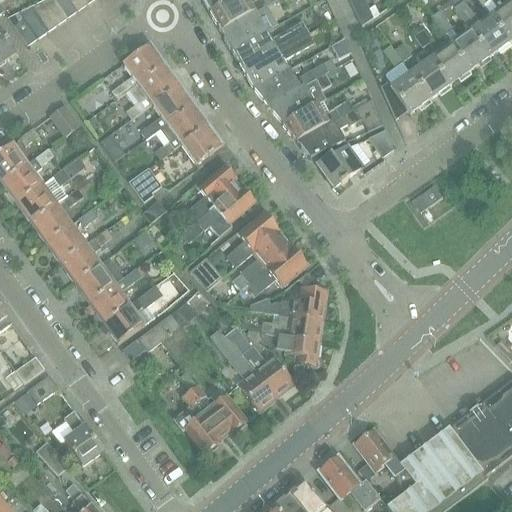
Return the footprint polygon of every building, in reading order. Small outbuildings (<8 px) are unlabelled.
[(51,0),(50,0),(40,5),(57,28),(67,21),(51,0)] [(65,0),(51,0),(67,21),(76,15),(65,0)] [(81,0),(65,0),(76,15),(87,7),(81,0)] [(201,0),(209,15),(235,0),(201,0)] [(235,0),(209,15),(217,29),(220,34),(266,8),(277,2),(275,0),(235,0)] [(348,0),(361,29),(373,21),(363,0),(348,0)] [(460,0),(457,0),(454,0),(450,3),(470,31),(491,58),(508,46),(511,45),(511,44),(491,17),(479,25),(464,4),(460,0)] [(478,0),(491,17),(511,44),(511,43),(511,4),(511,3),(500,11),(491,0),(478,0)] [(40,5),(29,10),(47,35),(57,28),(40,5)] [(0,67),(17,56),(0,32),(0,17),(5,14),(0,7),(0,67)] [(271,18),(266,8),(220,34),(224,40),(223,41),(230,53),(231,53),(266,33),(260,23),(271,18)] [(29,10),(18,16),(37,42),(47,35),(29,10)] [(444,18),(440,13),(432,19),(436,24),(448,41),(451,45),(471,73),(488,60),(488,61),(491,59),(491,58),(470,31),(459,39),(444,18)] [(37,42),(18,16),(8,21),(27,49),(37,42)] [(271,43),(266,34),(266,33),(231,53),(239,68),(238,68),(241,73),(308,36),(302,25),(271,43)] [(416,38),(424,49),(431,44),(423,33),(416,38)] [(313,45),(308,36),(241,73),(245,79),(253,92),(288,73),(282,62),(313,45)] [(438,55),(431,60),(451,87),(468,75),(469,75),(471,73),(451,45),(448,41),(438,48),(437,52),(438,55)] [(117,102),(125,96),(164,68),(150,49),(151,48),(150,47),(122,67),(132,80),(112,95),(117,102)] [(394,54),(402,65),(404,64),(412,58),(404,47),(394,54)] [(431,60),(411,74),(431,101),(448,89),(449,89),(451,87),(431,60)] [(263,105),(267,110),(336,71),(331,62),(306,76),(295,83),(289,72),(288,73),(253,92),(263,105)] [(404,64),(402,65),(386,77),(386,80),(389,84),(381,90),(395,123),(408,114),(410,117),(412,116),(411,116),(429,103),(429,104),(431,102),(431,101),(411,74),(404,64)] [(132,122),(152,107),(178,88),(164,68),(125,96),(135,109),(126,115),(132,122)] [(271,115),(282,127),(316,108),(309,97),(321,91),(342,80),(337,70),(336,71),(267,110),(271,115)] [(146,142),(155,136),(193,109),(178,88),(152,107),(161,120),(141,135),(146,142)] [(350,114),(296,144),(300,150),(299,150),(308,161),(308,160),(309,162),(327,153),(345,145),(338,132),(348,126),(349,128),(362,121),(368,134),(383,128),(372,103),(350,115),(350,114)] [(291,139),(296,144),(350,114),(345,105),(324,117),(318,107),(316,108),(282,127),(282,128),(282,129),(291,140),(291,139)] [(64,109),(50,120),(65,140),(79,130),(64,109)] [(161,162),(182,147),(181,147),(207,128),(193,109),(155,136),(164,149),(156,155),(161,162)] [(181,147),(182,147),(197,168),(213,157),(212,156),(223,149),(222,147),(221,148),(207,128),(181,147)] [(33,132),(20,142),(25,149),(38,139),(33,132)] [(393,153),(385,134),(368,141),(382,161),(393,153)] [(0,184),(1,186),(27,167),(13,146),(0,155),(0,154),(0,184)] [(1,186),(16,207),(42,187),(34,177),(42,171),(41,170),(54,160),(48,151),(27,167),(1,186)] [(333,161),(331,158),(318,168),(334,190),(340,186),(341,187),(348,182),(347,181),(360,171),(349,155),(347,152),(333,161)] [(16,207),(30,226),(57,207),(48,196),(69,180),(76,175),(70,167),(42,187),(16,207)] [(187,215),(195,224),(238,189),(233,183),(235,181),(225,169),(198,192),(205,200),(187,215)] [(128,186),(143,206),(154,199),(152,197),(162,189),(149,171),(128,186)] [(238,189),(195,224),(183,235),(191,244),(209,229),(218,240),(231,229),(229,226),(254,204),(244,192),(242,194),(238,189)] [(421,198),(430,210),(442,201),(441,200),(440,200),(434,191),(435,190),(434,189),(421,198)] [(63,202),(69,211),(84,200),(77,192),(63,202)] [(142,218),(149,227),(164,215),(156,206),(142,218)] [(30,226),(45,247),(71,227),(57,207),(30,226)] [(92,212),(78,222),(84,231),(98,220),(92,212)] [(253,256),(278,235),(279,234),(264,216),(238,238),(244,246),(227,259),(236,270),(253,256)] [(45,247),(59,266),(86,247),(71,227),(45,247)] [(59,266),(74,286),(100,267),(91,255),(112,240),(107,232),(59,266)] [(241,277),(249,287),(291,251),(278,235),(253,256),(258,263),(241,277)] [(291,251),(249,287),(258,297),(275,283),(282,291),(297,278),(296,277),(307,268),(292,250),(291,251)] [(74,286),(88,306),(115,287),(108,277),(115,272),(113,269),(127,260),(121,252),(100,267),(74,286)] [(190,274),(207,294),(222,281),(206,261),(190,274)] [(88,306),(103,326),(129,307),(121,296),(142,280),(136,272),(115,287),(88,306)] [(129,307),(103,326),(117,346),(116,347),(117,348),(145,328),(135,315),(142,310),(144,312),(162,299),(155,289),(130,308),(129,307)] [(249,314),(272,317),(289,320),(322,324),(324,307),(322,307),(324,294),(302,291),(300,305),(293,304),(293,307),(286,306),(285,308),(274,306),(271,308),(269,301),(249,309),(249,314)] [(0,310),(0,334),(12,327),(0,310)] [(262,325),(261,336),(318,345),(322,324),(289,320),(272,317),(271,326),(262,325)] [(169,319),(138,342),(145,353),(144,353),(145,354),(146,353),(147,355),(160,345),(180,370),(197,356),(169,319)] [(318,345),(261,336),(249,333),(247,338),(268,353),(274,354),(274,351),(279,352),(279,353),(286,354),(285,358),(297,360),(295,367),(313,369),(314,362),(316,362),(318,345)] [(238,389),(246,399),(258,415),(271,405),(270,403),(274,399),(241,359),(232,348),(233,347),(218,334),(210,340),(236,373),(237,373),(245,383),(238,389)] [(243,339),(233,347),(232,348),(241,359),(274,399),(275,401),(276,401),(275,399),(279,395),(281,397),(294,387),(274,362),(266,367),(259,357),(258,358),(253,350),(252,351),(243,339)] [(145,353),(138,342),(122,354),(129,364),(144,353),(145,353)] [(495,348),(507,359),(510,363),(511,360),(511,353),(501,343),(495,348)] [(35,359),(19,371),(15,374),(24,387),(44,372),(35,359)] [(179,381),(190,394),(224,438),(231,433),(232,435),(234,433),(236,435),(244,428),(243,426),(245,424),(226,399),(216,407),(211,402),(208,404),(186,375),(179,381)] [(49,379),(33,390),(28,394),(37,407),(58,392),(49,379)] [(386,509),(388,511),(434,511),(511,452),(511,383),(449,431),(448,430),(447,431),(448,432),(433,444),(432,442),(431,443),(432,445),(417,456),(417,454),(415,456),(416,457),(402,468),(401,467),(399,468),(412,484),(403,491),(406,495),(386,509)] [(224,438),(190,394),(182,400),(190,410),(174,422),(183,434),(186,431),(205,456),(208,454),(209,456),(218,449),(216,447),(219,445),(218,444),(224,438)] [(61,448),(64,445),(82,469),(103,454),(85,430),(74,414),(64,422),(66,425),(51,435),(61,448)] [(385,467),(403,491),(412,484),(399,468),(373,433),(354,448),(367,466),(357,474),(365,484),(366,483),(372,478),(372,477),(385,467)] [(35,456),(56,480),(66,470),(46,446),(35,456)] [(380,501),(366,483),(365,484),(360,488),(338,459),(318,475),(340,503),(351,495),(361,508),(367,510),(380,501)] [(293,496),(291,498),(302,511),(322,511),(325,510),(304,485),(294,494),(293,493),(292,494),(293,496)] [(77,511),(94,511),(73,487),(66,493),(74,504),(72,506),(77,511)] [(284,502),(275,509),(277,511),(302,511),(291,498),(290,498),(289,497),(288,498),(289,499),(286,502),(285,500),(284,501),(284,502)] [(0,511),(9,511),(0,500),(0,511)]
